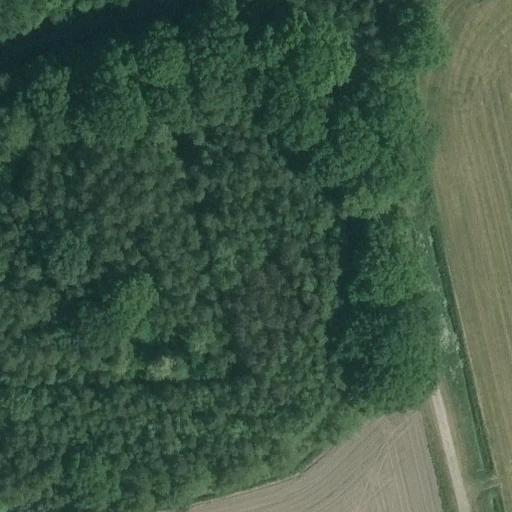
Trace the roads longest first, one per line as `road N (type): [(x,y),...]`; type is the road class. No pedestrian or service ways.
road 1 (track): [(409,278),(347,120),(320,86),(281,63),(207,57),(0,109)]
road 2 (unclassified): [(462,511),(409,278)]
